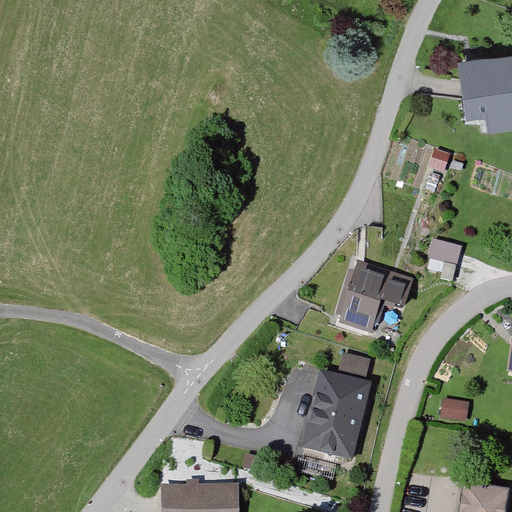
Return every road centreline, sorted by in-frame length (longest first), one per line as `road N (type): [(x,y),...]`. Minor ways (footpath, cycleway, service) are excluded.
road 1 (residential): [(95,511),(193,381),(346,222),(439,0)]
road 2 (residential): [(381,511),(432,343),(467,307),(511,285)]
